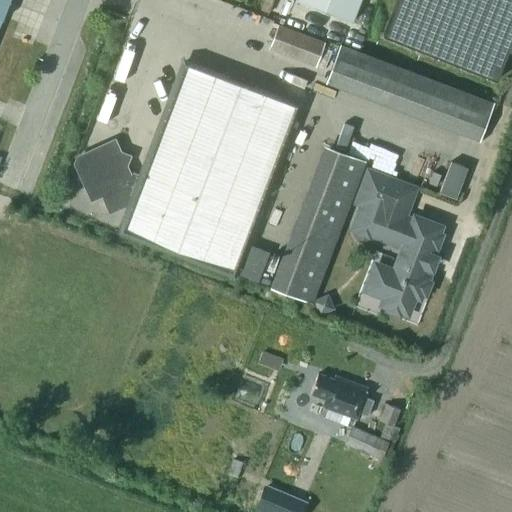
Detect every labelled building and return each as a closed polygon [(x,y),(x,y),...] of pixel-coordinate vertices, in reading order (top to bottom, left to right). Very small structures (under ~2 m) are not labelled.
[(0,0),(0,23),(9,0),(0,0)] [(296,0),(350,21),(358,0),(296,0)] [(511,0),(396,0),(382,36),(496,80),(508,51),(511,52),(511,0)] [(316,67),(325,41),(278,23),(269,50),(316,67)] [(479,138),(493,98),(338,42),(324,82),(479,138)] [(134,173),(129,176),(124,165),(126,157),(120,154),(116,146),(110,144),(80,157),(77,163),(91,194),(97,196),(102,194),(110,212),(125,205),(129,207),(120,231),(232,274),(297,105),(184,62),(140,176),(134,173)] [(456,197),(467,166),(450,160),(439,191),(456,197)] [(368,173),(357,202),(362,204),(353,228),(358,230),(357,233),(367,236),(369,234),(373,235),(374,233),(404,245),(393,272),(375,265),(365,290),(384,297),(381,305),(388,307),(387,310),(398,314),(399,311),(406,314),(413,296),(418,298),(420,293),(423,294),(427,284),(424,283),(426,278),(420,275),(432,245),(435,246),(439,236),(436,235),(439,228),(414,218),(412,222),(402,218),(413,190),(368,173)] [(369,416),(375,400),(365,396),(369,388),(345,378),(343,382),(335,379),(335,378),(320,372),(312,392),(327,398),(324,405),(357,418),(359,412),(369,416)] [(393,425),(400,408),(385,403),(379,420),(393,425)] [(388,441),(352,426),(345,444),(381,459),(388,441)] [(302,511),(307,500),(265,483),(255,508),(265,511),(302,511)]
